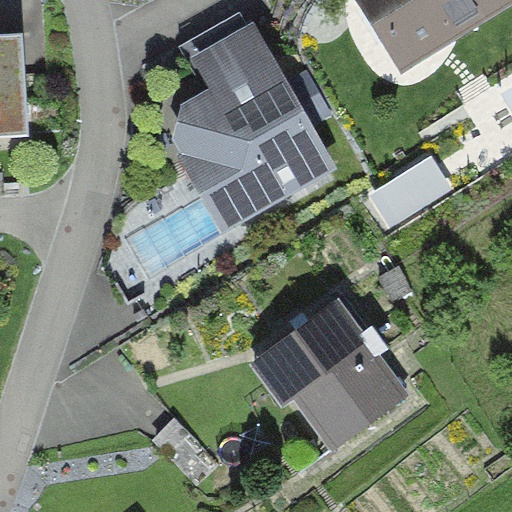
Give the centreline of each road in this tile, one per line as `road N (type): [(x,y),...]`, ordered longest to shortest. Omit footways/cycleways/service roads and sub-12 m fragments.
road 1 (residential): [(92,211),(0,488)]
road 2 (residential): [(91,0),(104,59),(92,211)]
